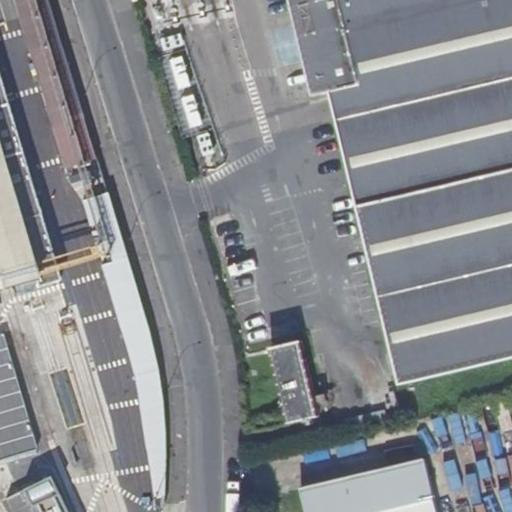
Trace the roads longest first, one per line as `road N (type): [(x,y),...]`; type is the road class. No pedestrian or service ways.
road 1 (unclassified): [(85,0),(199,360),(206,511)]
road 2 (unknown): [(226,185),(265,305),(293,323),(335,313)]
road 3 (unknown): [(172,0),(226,185)]
road 4 (unknown): [(283,166),(226,0)]
road 5 (unknown): [(283,166),(335,313)]
